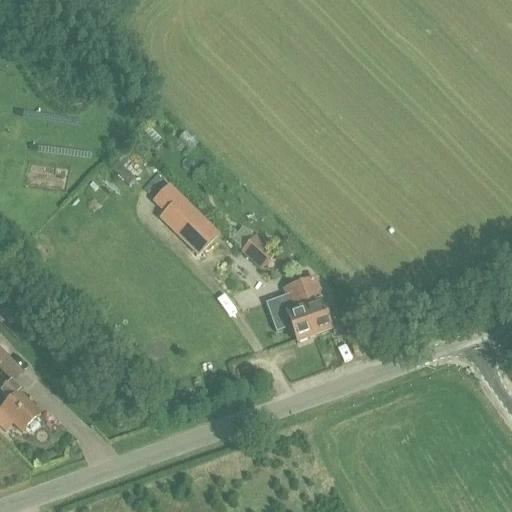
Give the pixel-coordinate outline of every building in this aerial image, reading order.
[(214,223),(205,229),(215,244),(224,238),(214,223)] [(275,256),(254,237),(241,253),(262,272),(275,256)] [(314,338),(331,332),(327,321),(332,319),(322,291),(319,292),(314,279),(295,286),(314,338)] [(314,338),(295,286),(283,290),(285,297),(265,304),(276,334),(291,328),(297,345),(314,338)] [(21,373),(0,351),(0,368),(13,381),(21,373)] [(38,425),(35,421),(39,417),(18,396),(22,392),(11,382),(0,392),(0,396),(8,405),(0,412),(0,428),(5,433),(13,426),(22,435),(26,431),(30,433),(38,425)]
